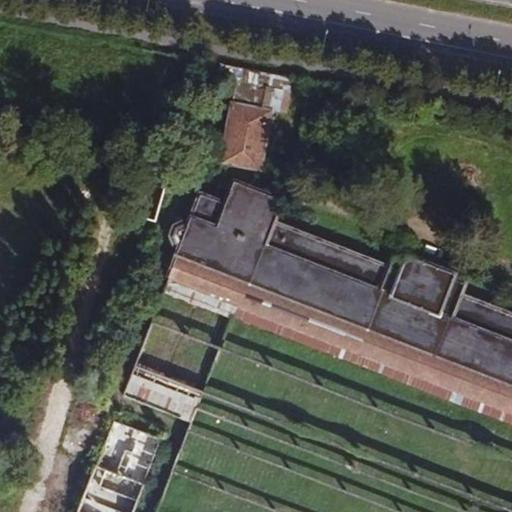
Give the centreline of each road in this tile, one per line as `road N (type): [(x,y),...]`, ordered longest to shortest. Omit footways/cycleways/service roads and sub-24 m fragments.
road 1 (track): [(184,0),(118,167),(101,266),(25,511)]
road 2 (primary): [(276,0),(511,44)]
